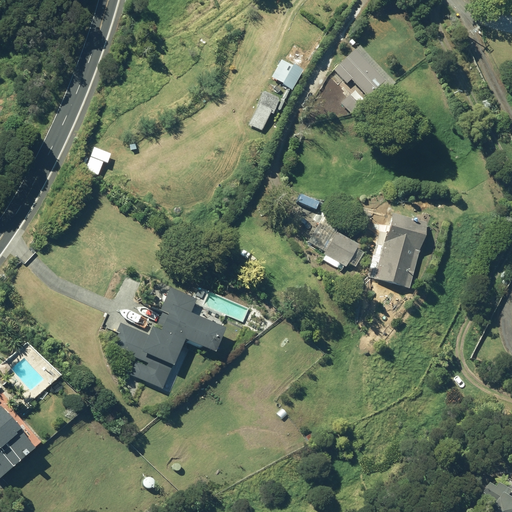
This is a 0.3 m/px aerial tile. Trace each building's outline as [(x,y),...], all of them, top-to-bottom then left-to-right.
[(332,95),(348,113),(383,81),(354,50),(336,65),(341,71),(335,77),(343,85),(332,95)] [(269,78),(265,86),(283,96),(288,88),(269,78)] [(374,279),(410,289),(427,223),(393,213),(385,243),(384,242),(374,279)] [(325,250),(350,263),(359,245),(335,232),(325,250)] [(211,353),(221,329),(168,307),(157,332),(148,328),(145,335),(119,323),(115,333),(118,334),(111,347),(136,359),(129,375),(160,390),(181,341),(211,353)] [(0,474),(29,450),(0,413),(0,474)] [(304,438),(308,444),(318,438),(314,431),(304,438)] [(475,511),(510,511),(508,500),(504,498),(508,492),(495,484),(493,488),(486,484),(473,504),(479,507),(475,511)]
